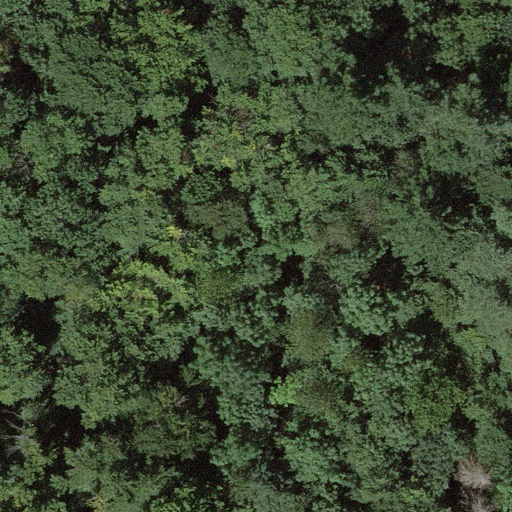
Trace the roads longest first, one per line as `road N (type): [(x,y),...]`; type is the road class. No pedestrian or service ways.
road 1 (track): [(447,0),(364,30),(283,106),(224,209),(192,299),(193,399),(222,487),(220,511)]
road 2 (track): [(511,120),(471,162),(442,258),(462,351),(511,465)]
